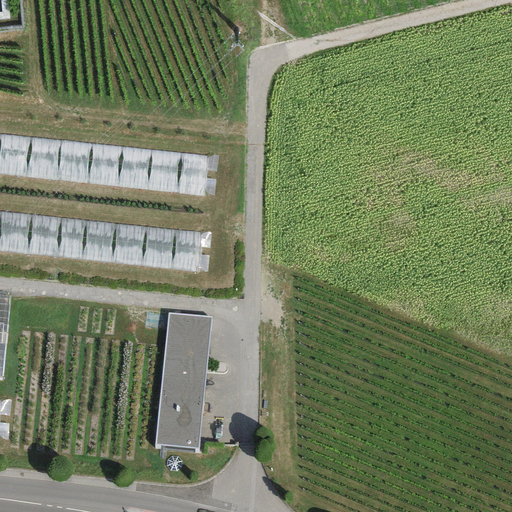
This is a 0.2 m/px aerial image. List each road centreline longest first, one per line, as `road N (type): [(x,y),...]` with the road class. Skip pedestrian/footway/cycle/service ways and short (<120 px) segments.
road 1 (track): [(257,61),(504,0)]
road 2 (primary): [(0,496),(119,511)]
